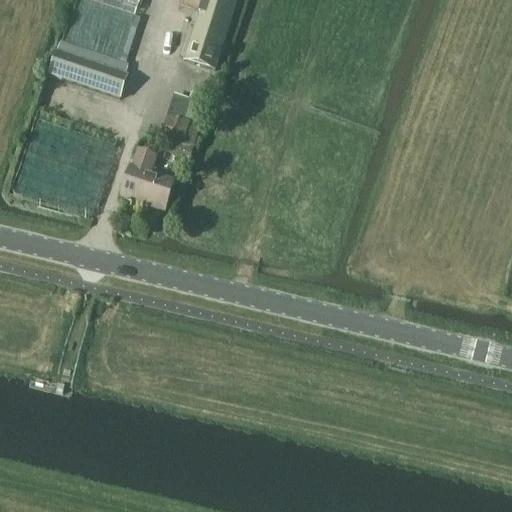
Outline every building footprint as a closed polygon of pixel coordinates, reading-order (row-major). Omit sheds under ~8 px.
[(84,0),(137,18),(142,0),(84,0)] [(204,0),(185,63),(216,73),(224,47),(227,48),(230,38),(227,37),(238,0),(204,0)] [(136,20),(81,1),(65,47),(121,66),(136,20)] [(51,77),(63,82),(119,100),(126,78),(70,60),(58,55),(51,77)] [(182,130),(180,136),(173,134),(168,137),(163,154),(189,161),(198,130),(201,130),(216,81),(208,78),(205,88),(194,85),(191,95),(189,95),(179,129),(182,130)] [(138,152),(131,170),(121,199),(163,214),(174,184),(150,176),(156,159),(138,152)]
